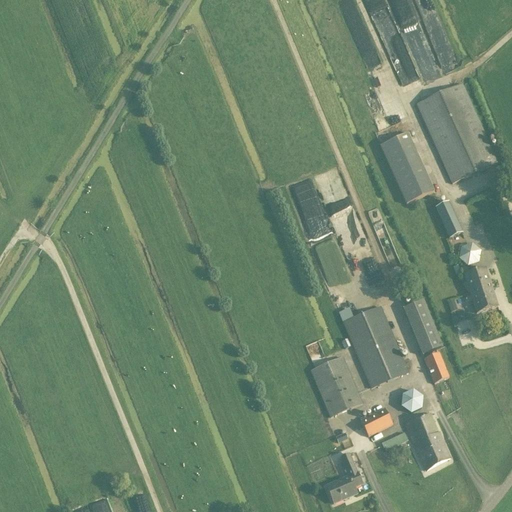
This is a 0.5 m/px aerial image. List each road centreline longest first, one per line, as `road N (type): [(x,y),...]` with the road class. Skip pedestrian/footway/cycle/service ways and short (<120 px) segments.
road 1 (track): [(491,502),(440,414),(271,0)]
road 2 (track): [(0,266),(22,226),(53,252),(160,511)]
road 3 (unclassified): [(0,305),(187,0)]
road 4 (track): [(511,37),(468,74),(408,105),(358,0)]
